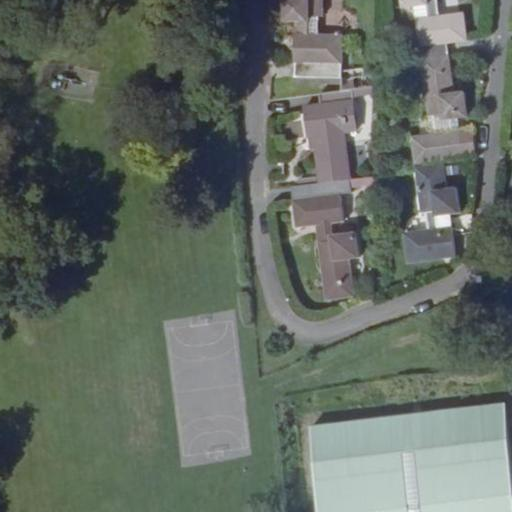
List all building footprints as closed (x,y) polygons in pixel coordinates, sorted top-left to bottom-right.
[(356,143),(352,109),(360,108),(359,99),(380,96),(378,76),(356,79),(358,44),(331,43),(332,25),(337,25),(337,0),(309,0),(310,4),(298,4),(298,29),(321,31),(321,42),(309,41),(308,86),(356,87),(356,94),(355,99),(333,102),(335,113),(316,114),(320,145),(327,144),(334,192),(304,196),(309,237),(334,234),(336,251),(330,252),(337,308),(367,304),(362,267),(373,266),(370,243),(346,246),(345,232),(358,230),(355,202),(352,202),(351,190),(362,187),(356,143)] [(447,4),(453,4),(452,0),(410,0),(413,13),(436,10),(438,24),(424,25),(427,54),(430,54),(431,66),(429,66),(437,123),(443,123),(445,141),(422,143),(426,173),(472,167),(468,138),(457,139),(456,128),(481,123),(477,98),(464,100),(458,49),(476,46),(472,18),(449,21),(447,4)] [(360,108),(352,109),(356,143),(365,142),(360,108)] [(469,197),(459,198),(455,172),(426,176),(431,220),(436,220),(438,238),(415,241),(419,270),(465,264),(463,235),(450,236),(449,224),(473,222),(469,197)] [(511,511),(511,434),(509,412),(321,434),(328,511),(511,511)]
